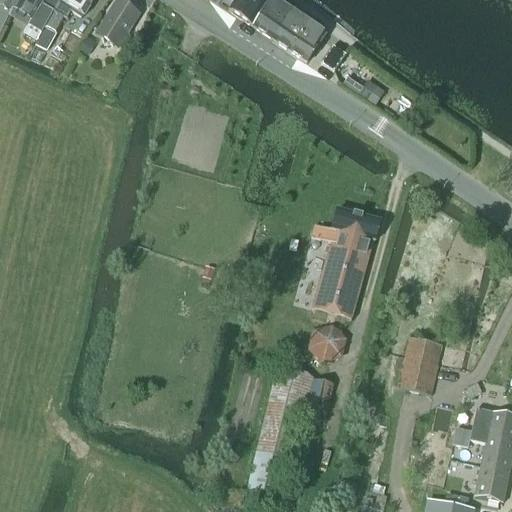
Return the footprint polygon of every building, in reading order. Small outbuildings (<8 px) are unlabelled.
[(0,0),(0,36),(15,0),(0,0)] [(26,29),(39,36),(59,2),(56,0),(18,0),(12,10),(31,21),(26,29)] [(35,49),(40,52),(45,54),(63,21),(66,23),(70,15),(81,22),(82,19),(84,20),(90,9),(94,0),(61,0),(56,9),(53,15),(53,16),(44,31),(45,32),(42,38),(35,49)] [(228,14),(250,30),(270,1),(267,0),(229,0),(235,4),(228,14)] [(271,43),(290,15),(270,1),(250,30),(271,43)] [(103,49),(128,44),(127,36),(138,18),(116,4),(95,38),(101,42),(103,49)] [(288,54),(307,26),(290,15),(271,43),(288,54)] [(305,66),(324,38),(307,26),(288,54),(305,66)] [(94,46),(85,40),(77,53),(87,58),(94,46)] [(333,75),(344,58),(331,49),(319,66),(333,75)] [(374,111),(383,97),(368,86),(358,100),(374,111)] [(373,246),(379,225),(337,213),(331,234),(314,230),(311,242),(330,247),(312,313),(350,324),(372,246),(373,246)] [(205,269),(201,281),(210,284),(214,272),(205,269)] [(404,362),(397,392),(430,400),(441,349),(408,342),(404,362)] [(276,370),(247,491),(280,500),(298,422),(303,423),(306,413),(326,418),(333,388),(312,383),(307,378),(276,370)] [(502,507),(511,459),(511,420),(492,416),(475,412),(470,437),(458,434),(454,450),(466,453),(468,445),(485,449),(474,501),(502,507)]
